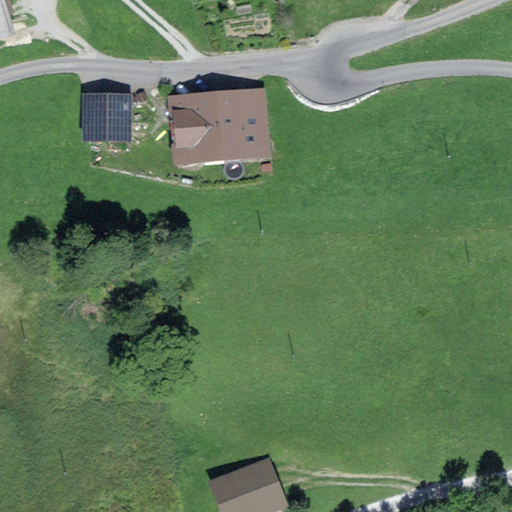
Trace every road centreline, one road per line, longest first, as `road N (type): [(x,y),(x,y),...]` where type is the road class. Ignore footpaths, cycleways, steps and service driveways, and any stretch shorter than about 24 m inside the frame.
road 1 (unclassified): [(315,61),(175,71),(58,65),(0,77)]
road 2 (unclassified): [(315,61),(324,81),(347,86),(421,70),(511,69)]
road 3 (unclassified): [(486,0),(315,61)]
road 4 (track): [(511,481),(365,511)]
